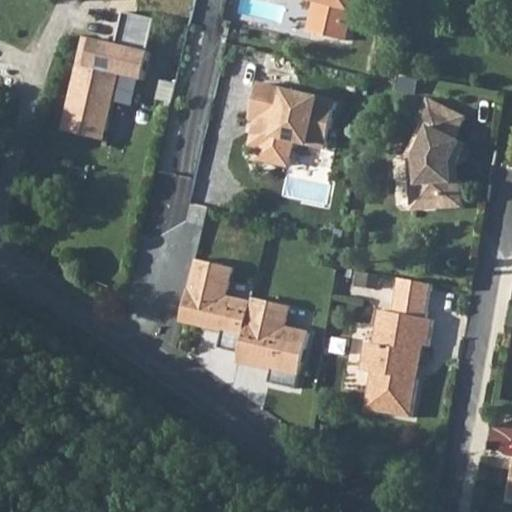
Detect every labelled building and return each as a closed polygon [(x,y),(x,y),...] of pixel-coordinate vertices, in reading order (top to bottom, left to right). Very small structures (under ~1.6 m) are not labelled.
[(353,0),(317,0),(309,32),(344,41),(353,0)] [(94,39),(86,37),(78,69),(87,71),(94,39)] [(63,131),(104,141),(120,75),(144,81),(151,53),(94,39),(87,71),(78,69),(63,131)] [(441,83),(421,79),(419,94),(438,98),(441,83)] [(173,103),(177,84),(162,81),(158,99),(173,103)] [(336,102),(259,84),(251,117),(256,118),(261,119),(258,130),(254,129),(250,144),(259,146),(257,157),(287,165),(293,139),(325,147),(336,102)] [(430,101),(420,123),(425,126),(411,155),(415,210),(463,207),(462,182),(455,182),(453,164),(457,164),(467,145),(457,140),(467,118),(430,101)] [(197,259),(183,321),(225,331),(221,348),(241,353),(253,303),(227,297),(234,268),(197,259)] [(254,298),(253,303),(241,353),(239,361),(258,366),(259,362),(274,366),(273,369),(270,383),(298,389),(311,333),(286,327),(291,306),(254,298)] [(397,298),(394,313),(418,318),(421,303),(397,298)] [(430,348),(435,320),(418,318),(394,313),(382,311),(376,345),(368,343),(363,371),(374,373),(367,410),(413,418),(420,380),(413,379),(419,346),(430,348)]
